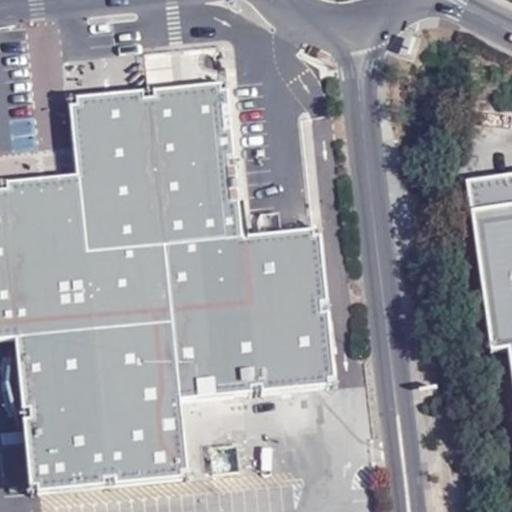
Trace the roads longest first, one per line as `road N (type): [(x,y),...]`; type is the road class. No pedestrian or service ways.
road 1 (residential): [(314,5),(350,70),(400,511)]
road 2 (residential): [(422,511),(373,103),(381,1)]
